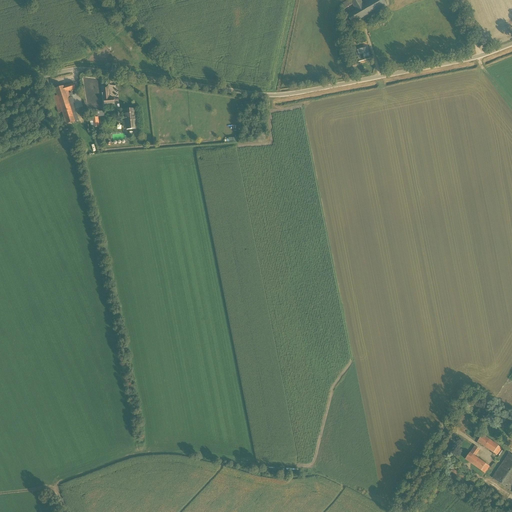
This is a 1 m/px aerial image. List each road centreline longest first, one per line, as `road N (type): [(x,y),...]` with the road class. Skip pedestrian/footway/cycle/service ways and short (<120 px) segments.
road 1 (unclassified): [(0,88),(93,68),(294,93),(466,61),(511,44)]
road 2 (track): [(48,481),(138,453),(276,482),(333,478),(397,511)]
road 3 (track): [(511,107),(478,57),(455,0)]
